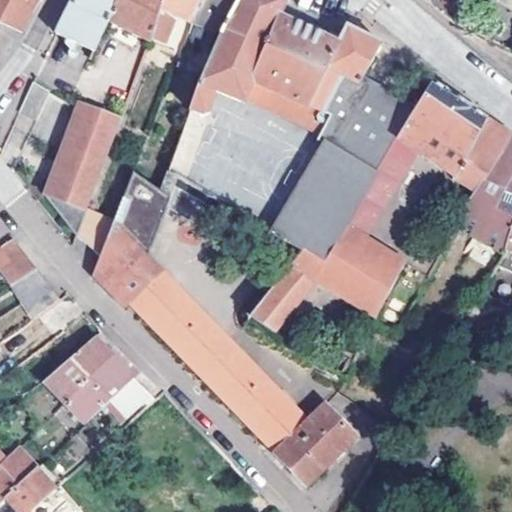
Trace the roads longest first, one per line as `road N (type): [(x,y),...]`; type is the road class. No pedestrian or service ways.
road 1 (residential): [(0,180),(81,280),(306,511)]
road 2 (residential): [(389,16),(511,119)]
